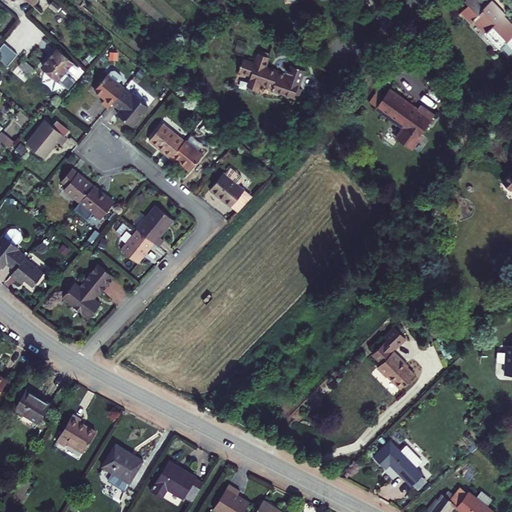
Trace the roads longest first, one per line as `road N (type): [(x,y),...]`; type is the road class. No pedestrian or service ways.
road 1 (residential): [(368,511),(80,362)]
road 2 (residential): [(80,362),(204,222),(199,209),(135,158),(96,148)]
